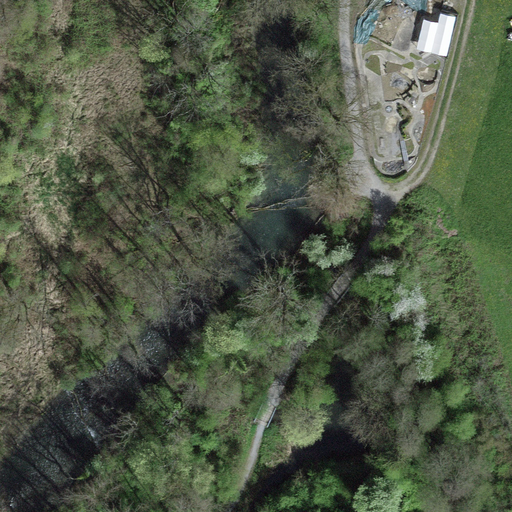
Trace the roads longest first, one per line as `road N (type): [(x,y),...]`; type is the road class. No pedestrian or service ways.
road 1 (track): [(470,0),(422,168),(389,190)]
road 2 (track): [(389,190),(367,175),(347,102),(343,0)]
